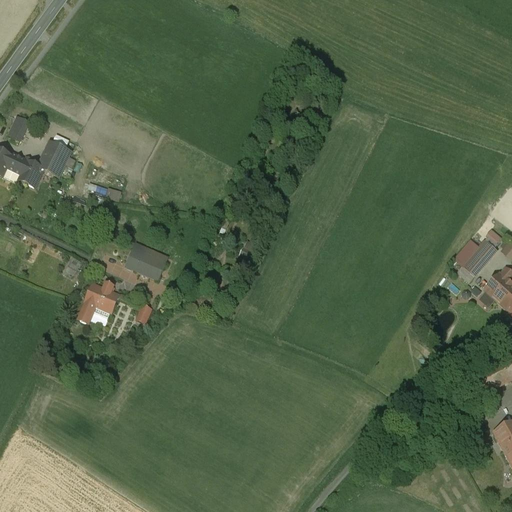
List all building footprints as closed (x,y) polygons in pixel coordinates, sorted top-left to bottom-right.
[(29,125),(18,120),(9,139),(20,144),(29,125)] [(57,136),(54,145),(67,149),(70,141),(57,136)] [(43,172),(43,173),(60,182),(73,155),(50,144),(38,169),(39,170),(43,172)] [(39,170),(38,169),(13,157),(12,159),(0,153),(0,178),(3,180),(3,179),(17,186),(18,182),(20,184),(21,187),(25,186),(28,188),(30,185),(32,184),(37,186),(43,173),(43,172),(39,170)] [(98,185),(95,194),(120,202),(123,194),(98,185)] [(502,242),(491,232),(486,238),(497,248),(502,242)] [(259,249),(247,243),(240,258),(252,264),(259,249)] [(485,243),(456,275),(469,285),(497,254),(485,243)] [(511,264),(511,247),(509,245),(501,255),(511,264)] [(133,252),(126,269),(159,284),(167,266),(133,252)] [(81,266),(73,261),(66,274),(74,278),(81,266)] [(511,276),(506,271),(485,294),(495,302),(511,317),(511,276)] [(93,288),(78,322),(89,327),(94,315),(108,322),(119,299),(113,297),(114,291),(105,287),(103,292),(93,288)] [(489,309),(495,302),(485,294),(479,301),(489,309)] [(151,313),(143,309),(137,324),(145,327),(151,313)] [(511,360),(464,386),(474,403),(511,382),(511,360)] [(511,425),(493,435),(511,470),(511,425)]
